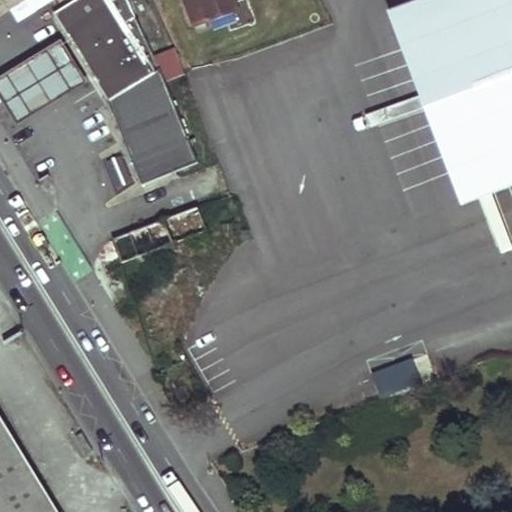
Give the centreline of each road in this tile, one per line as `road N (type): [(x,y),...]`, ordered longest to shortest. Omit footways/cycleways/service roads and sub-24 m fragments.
road 1 (primary): [(201,511),(0,191)]
road 2 (primary): [(0,251),(160,511)]
